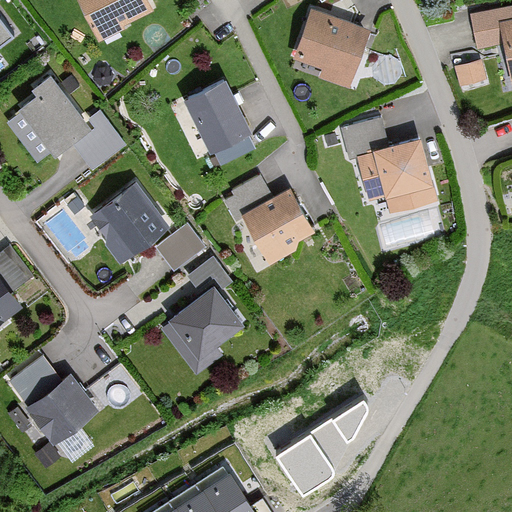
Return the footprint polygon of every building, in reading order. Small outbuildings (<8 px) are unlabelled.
[(73,0),(92,42),(150,16),(143,0),(73,0)] [(511,5),(469,14),(473,46),(501,43),(496,21),(511,18),(511,5)] [(307,9),(290,54),(321,62),(317,76),(347,90),(367,34),(307,9)] [(0,47),(17,36),(0,17),(0,47)] [(511,18),(496,21),(501,43),(511,90),(511,89),(511,18)] [(479,59),(450,67),(454,90),(485,81),(479,59)] [(90,128),(47,70),(27,85),(35,95),(19,109),(51,158),(90,128)] [(249,132),(225,79),(179,99),(202,155),(210,149),(218,165),(253,148),(249,132)] [(434,198),(418,136),(371,148),(388,212),(434,198)] [(265,184),(234,201),(268,261),(316,235),(289,186),(272,196),(265,184)] [(133,185),(86,215),(116,265),(165,230),(133,185)] [(185,227),(153,248),(168,271),(199,249),(185,227)] [(10,244),(0,252),(0,275),(13,292),(34,276),(10,244)] [(0,326),(24,308),(13,292),(0,275),(0,326)] [(215,284),(164,322),(158,331),(192,375),(220,360),(215,348),(244,327),(215,284)] [(69,376),(21,410),(46,447),(94,414),(69,376)] [(362,395),(278,449),(306,493),(334,475),(368,404),(362,395)] [(257,511),(231,471),(164,511),(257,511)]
